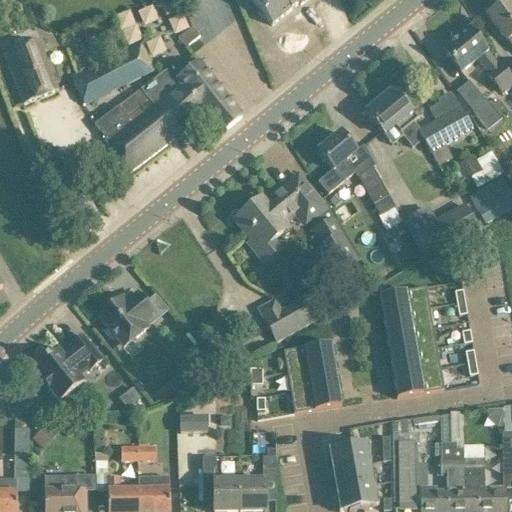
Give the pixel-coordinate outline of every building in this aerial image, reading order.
[(261,0),(257,3),(278,28),(305,5),(306,7),(314,0),(261,0)] [(172,39),(189,31),(175,2),(159,9),(172,39)] [(511,8),(507,2),(487,17),(506,42),(507,42),(511,48),(511,8)] [(149,30),(161,18),(147,4),(135,15),(149,30)] [(123,41),(137,37),(130,12),(116,15),(123,41)] [(497,66),(481,47),(468,31),(442,53),(461,76),(477,62),(486,73),(484,75),(502,97),(511,89),(511,82),(498,65),(497,66)] [(23,107),(58,93),(52,78),(55,77),(41,41),(4,56),(23,107)] [(85,106),(155,72),(141,45),(72,80),(85,106)] [(229,104),(198,63),(183,75),(176,66),(96,128),(103,137),(99,140),(128,177),(174,141),(177,146),(187,138),(184,134),(204,118),(220,137),(241,120),(229,104)] [(477,119),(485,112),(480,106),(484,102),(469,84),(457,94),(477,119)] [(423,143),(418,134),(420,133),(413,125),(417,122),(393,92),(365,115),(383,137),(392,147),(403,139),(413,150),(423,143)] [(471,133),(459,111),(435,125),(420,133),(418,134),(423,143),(430,156),(445,147),(471,133)] [(328,197),(354,176),(344,164),(355,154),(340,136),(318,154),(332,172),(318,185),(328,197)] [(457,168),(466,183),(498,163),(489,149),(457,168)] [(380,219),(395,210),(373,170),(358,178),(380,219)] [(321,202),(300,176),(265,206),(261,201),(234,223),(250,242),(246,246),(263,267),(282,251),(275,242),(286,232),(282,228),(293,219),(302,230),(311,222),(317,230),(310,234),(336,278),(360,263),(323,200),(321,202)] [(479,193),(469,199),(485,227),(511,211),(511,197),(503,181),(502,180),(487,189),(479,193)] [(336,198),(329,203),(334,209),(341,204),(336,198)] [(479,233),(464,207),(436,223),(429,210),(403,225),(425,263),(479,233)] [(429,311),(426,290),(378,299),(382,319),(429,311)] [(455,294),(457,306),(465,304),(463,293),(455,294)] [(154,318),(137,296),(127,304),(124,301),(123,299),(98,319),(123,351),(148,331),(144,326),(154,318)] [(315,324),(305,305),(302,300),(281,311),(275,300),(257,310),(277,345),(315,324)] [(465,304),(457,306),(459,318),(467,316),(465,304)] [(382,319),(385,339),(433,331),(429,311),(382,319)] [(436,351),(433,331),(385,339),(389,360),(436,351)] [(472,345),(470,333),(462,335),(464,346),(472,345)] [(102,363),(82,338),(70,348),(72,351),(63,359),(57,352),(32,372),(59,405),(84,385),(79,378),(88,371),(90,373),(102,363)] [(334,367),(330,346),(283,355),(286,375),(334,367)] [(204,383),(222,375),(197,347),(184,358),(204,383)] [(436,351),(389,360),(393,380),(440,372),(436,351)] [(465,355),(467,367),(475,365),(473,353),(465,355)] [(470,378),(477,377),(475,365),(467,367),(470,378)] [(286,375),(290,396),(337,388),(334,367),(286,375)] [(250,380),(260,380),(260,372),(250,372),(250,380)] [(443,392),(440,372),(393,380),(396,400),(443,392)] [(260,388),(260,380),(250,380),(250,388),(260,388)] [(341,408),(337,388),(290,396),(294,417),(341,408)] [(133,391),(119,402),(127,412),(141,401),(133,391)] [(256,413),(264,413),(263,401),(255,401),(256,413)] [(511,407),(503,409),(504,435),(502,435),(503,490),(489,490),(489,492),(484,492),(483,449),(464,449),(464,450),(462,450),(463,511),(505,511),(505,491),(511,490),(511,407)] [(463,449),(463,416),(442,417),(443,446),(441,446),(441,447),(434,447),(434,459),(441,459),(441,479),(447,479),(447,492),(437,493),(437,490),(428,490),(427,467),(417,467),(417,446),(421,446),(421,437),(418,437),(418,436),(407,436),(407,423),(398,423),(399,508),(420,508),(420,511),(463,511),(462,450),(464,450),(464,449),(463,449)] [(412,427),(437,423),(436,417),(411,421),(412,427)] [(180,436),(207,435),(206,419),(180,420),(180,436)] [(29,472),(30,427),(29,422),(14,422),(14,426),(13,472),(29,472)] [(56,437),(47,428),(33,441),(42,451),(56,437)] [(337,450),(327,451),(331,473),(369,466),(365,446),(367,446),(367,444),(357,446),(357,445),(337,448),(337,450)] [(121,465),(137,465),(137,450),(121,450),(121,465)] [(137,465),(155,465),(155,450),(137,450),(137,465)] [(261,483),(239,484),(238,511),(264,511),(265,504),(265,503),(275,503),(275,459),(266,459),(262,459),(261,483)] [(202,460),(202,473),(203,504),(213,504),(213,511),(238,511),(239,484),(213,484),(212,473),(215,473),(215,460),(202,460)] [(138,511),(138,492),(119,492),(119,480),(107,481),(107,464),(95,464),(96,492),(107,492),(107,511),(138,511)] [(369,466),(331,473),(335,494),(372,487),(369,466)] [(85,511),(85,498),(85,492),(84,492),(77,493),(76,479),(43,480),(44,493),(44,499),(44,511),(85,511)] [(138,492),(138,511),(169,511),(168,480),(138,480),(138,492)] [(0,511),(16,511),(16,483),(0,482),(0,511)] [(372,487),(335,494),(338,511),(362,511),(368,511),(368,510),(378,508),(378,506),(376,507),(372,487)] [(382,511),(391,511),(391,501),(383,502),(382,511)]
